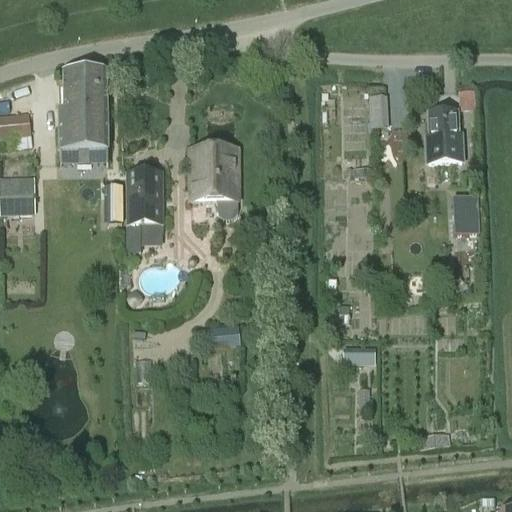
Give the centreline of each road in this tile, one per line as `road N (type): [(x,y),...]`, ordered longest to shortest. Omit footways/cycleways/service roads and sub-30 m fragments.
road 1 (unclassified): [(511,63),(317,58),(235,33)]
road 2 (unclassified): [(235,33),(0,78)]
road 3 (unclassified): [(369,0),(235,33)]
